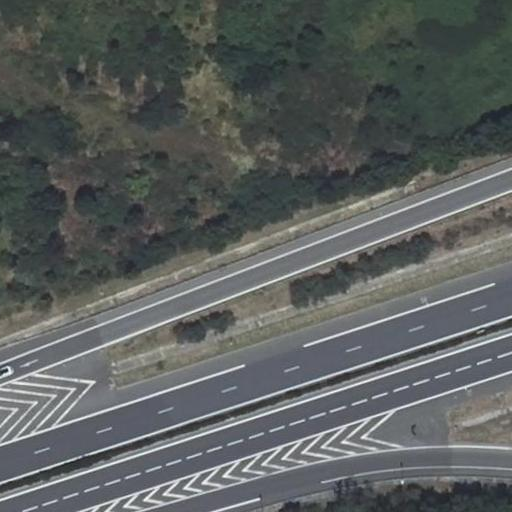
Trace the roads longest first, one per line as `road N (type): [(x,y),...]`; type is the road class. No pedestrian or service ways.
road 1 (motorway): [(511,174),(0,365)]
road 2 (motorway): [(511,297),(0,466)]
road 3 (motorway): [(20,511),(511,351)]
road 4 (motorway): [(174,511),(406,454),(511,455)]
